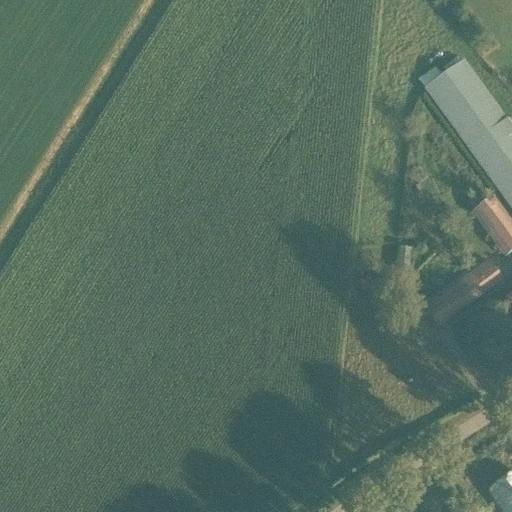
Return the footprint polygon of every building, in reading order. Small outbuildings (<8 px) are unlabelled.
[(425,93),(511,215),(511,131),(464,65),(425,93)] [(473,217),(501,256),(511,247),(511,228),(493,202),(473,217)] [(396,249),(396,272),(406,272),(407,249),(396,249)] [(502,283),(486,262),(423,310),(438,330),(502,283)] [(511,511),(511,476),(488,494),(501,511),(511,511)]
